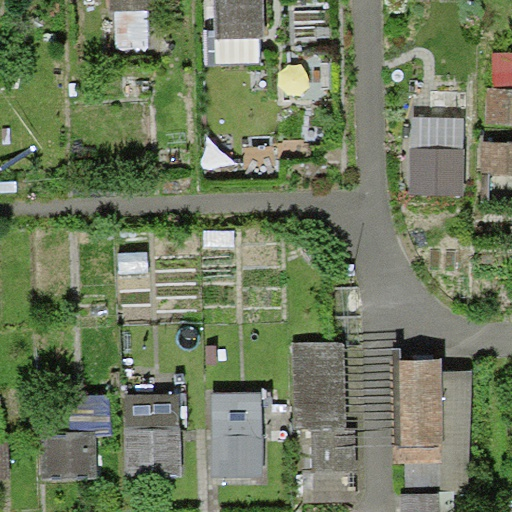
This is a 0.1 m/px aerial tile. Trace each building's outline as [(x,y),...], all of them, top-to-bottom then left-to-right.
[(211,0),(214,29),(260,26),(258,0),(211,0)] [(421,83),(421,116),(470,115),(469,83),(421,83)] [(511,83),(486,85),(486,119),(511,118),(511,83)] [(511,137),(480,137),(479,167),(511,167),(511,137)] [(291,338),(298,425),(348,422),(341,334),(291,338)] [(440,352),(396,352),(398,459),(441,459),(440,352)] [(210,388),(210,470),(262,470),(262,388),(210,388)] [(123,391),(127,474),(181,472),(177,389),(123,391)] [(42,428),(42,472),(96,471),(96,427),(42,428)]
